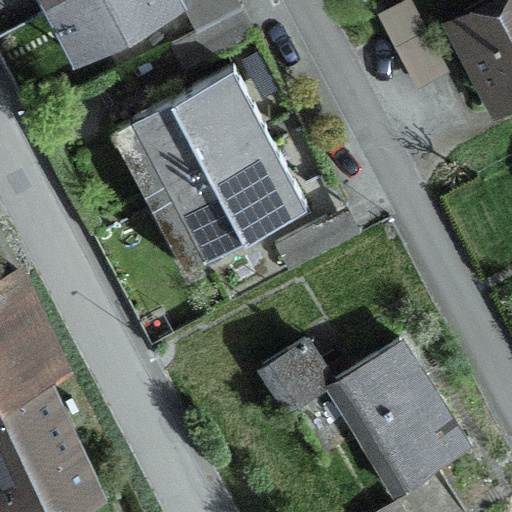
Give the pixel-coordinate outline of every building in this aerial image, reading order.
[(65,0),(90,46),(178,0),(65,0)] [(417,79),(445,65),(410,0),(405,0),(382,13),(417,79)] [(499,100),(511,93),(511,0),(495,0),(457,21),(499,100)] [(183,66),(255,28),(242,3),(170,41),(183,66)] [(132,114),(169,184),(270,131),(233,61),(132,114)] [(205,254),(306,201),(270,131),(169,184),(205,254)] [(287,265),(360,227),(346,201),(274,239),(287,265)] [(0,511),(26,511),(89,484),(0,287),(0,511)] [(395,489),(467,443),(399,335),(326,381),(395,489)] [(408,511),(401,501),(382,511),(408,511)]
